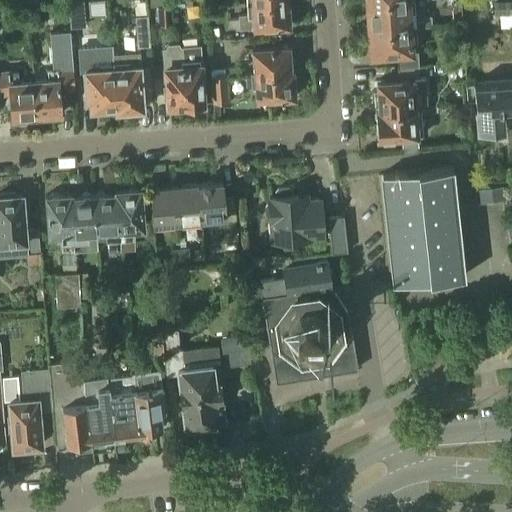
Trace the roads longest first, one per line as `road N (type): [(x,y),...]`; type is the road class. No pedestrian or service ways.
road 1 (residential): [(0,156),(315,131),(330,116),(320,0)]
road 2 (secondary): [(511,428),(393,444),(354,467),(319,511)]
road 3 (residential): [(68,498),(275,463)]
road 4 (secondary): [(359,511),(409,475),(511,473)]
